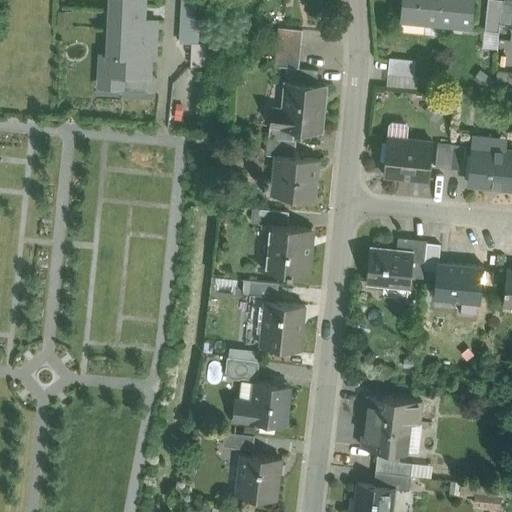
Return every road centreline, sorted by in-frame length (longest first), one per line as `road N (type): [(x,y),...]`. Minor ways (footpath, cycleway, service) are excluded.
road 1 (residential): [(312,511),(344,203)]
road 2 (residential): [(344,203),(361,55),(356,0)]
road 3 (residential): [(344,203),(511,224)]
